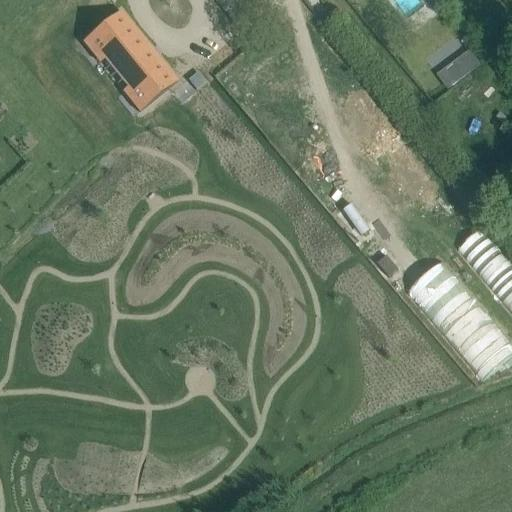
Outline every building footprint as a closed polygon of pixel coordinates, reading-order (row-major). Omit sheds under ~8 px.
[(390,0),(405,18),(424,4),(421,0),(390,0)] [(110,21),(82,43),(99,64),(105,59),(129,88),(123,93),(139,114),(177,83),(121,13),(110,21)] [(204,55),(184,29),(169,42),(190,67),(204,55)] [(481,67),(470,52),(437,76),(448,91),(481,67)] [(197,75),(189,81),(196,90),(204,83),(197,75)] [(511,268),(480,233),(460,252),(511,314),(511,268)] [(511,345),(443,265),(408,295),(484,385),(511,360),(511,345)]
